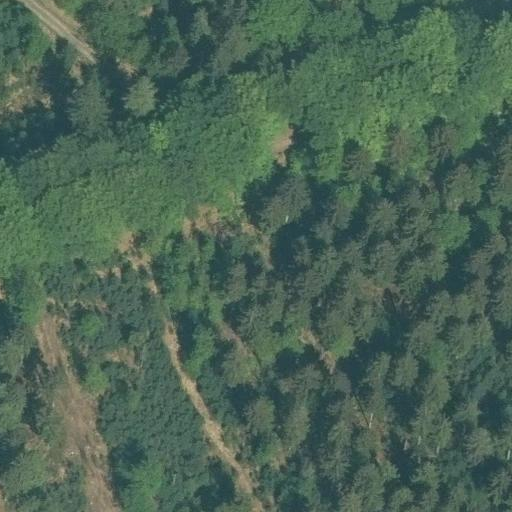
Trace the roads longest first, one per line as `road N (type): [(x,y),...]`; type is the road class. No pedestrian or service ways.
road 1 (track): [(221,159),(511,56)]
road 2 (track): [(22,0),(221,159)]
road 3 (track): [(0,237),(221,159)]
